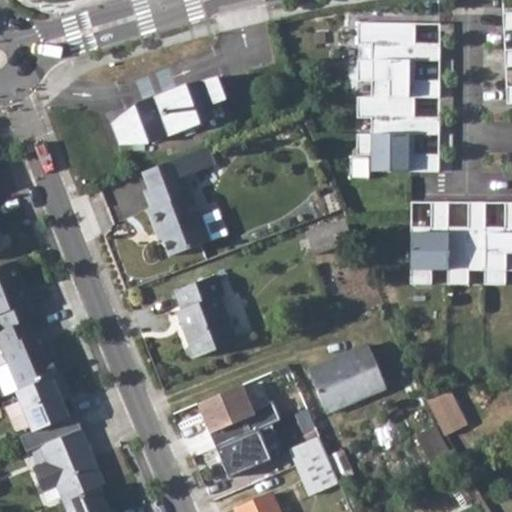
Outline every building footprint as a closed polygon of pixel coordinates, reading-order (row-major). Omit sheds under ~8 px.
[(511,11),(502,12),(502,29),(511,29),(511,11)] [(370,44),(370,59),(414,60),(439,60),(438,43),(413,43),(414,23),(356,23),(356,44),(370,44)] [(511,48),(503,49),(504,66),(511,65),(511,48)] [(370,59),(356,59),(356,81),(370,81),(370,96),(413,97),(438,97),(438,80),(413,80),(414,60),(370,59)] [(226,99),(218,78),(186,85),(139,103),(111,124),(119,144),(148,141),(215,119),(210,105),(226,99)] [(370,118),(370,133),(413,134),(438,134),(438,117),(413,117),(413,97),(370,96),(355,96),(355,118),(370,118)] [(370,155),(369,171),(410,171),(438,171),(437,154),(413,154),(413,134),(370,133),(355,133),(355,155),(370,155)] [(206,148),(145,170),(151,187),(186,173),(211,164),(206,148)] [(186,173),(151,187),(148,188),(154,205),(150,207),(157,226),(162,224),(172,252),(213,237),(196,190),(193,190),(186,173)] [(430,226),(409,226),(409,283),(430,284),(430,269),(446,270),(447,226),(447,201),(430,201),(430,226)] [(484,202),(467,201),(467,227),(447,226),(446,270),(446,284),(467,284),(467,270),(483,270),(484,227),(484,202)] [(504,270),(511,270),(511,202),(504,202),(503,227),(484,227),(483,270),(483,284),(504,284),(504,270)] [(341,217),(302,231),(310,250),(349,236),(341,217)] [(14,261),(0,266),(0,322),(2,329),(30,319),(35,317),(14,261)] [(214,272),(170,290),(177,308),(172,310),(191,358),(234,340),(217,296),(222,293),(214,272)] [(0,340),(20,389),(58,374),(40,331),(36,333),(30,319),(2,329),(0,330),(0,340)] [(368,346),(308,370),(325,414),(386,389),(368,346)] [(20,389),(15,391),(32,432),(70,416),(63,401),(59,391),(66,388),(69,387),(63,372),(58,374),(20,389)] [(256,414),(243,384),(199,404),(213,433),(256,414)] [(70,398),(66,388),(59,391),(63,401),(70,398)] [(444,390),(421,399),(423,404),(442,436),(463,423),(444,390)] [(413,437),(432,470),(452,459),(433,425),(413,437)] [(82,428),(41,445),(47,461),(33,467),(44,491),(57,485),(64,501),(99,486),(106,484),(82,428)] [(274,458),(261,428),(219,447),(233,476),(274,458)] [(338,479),(318,433),(289,447),(309,491),(338,479)] [(452,459),(432,470),(435,475),(455,464),(452,459)] [(64,501),(63,501),(67,511),(117,511),(116,508),(109,511),(99,486),(64,501)] [(279,511),(271,494),(235,511),(279,511)]
